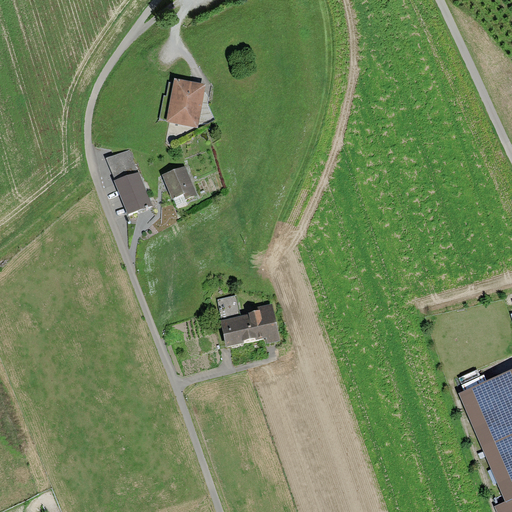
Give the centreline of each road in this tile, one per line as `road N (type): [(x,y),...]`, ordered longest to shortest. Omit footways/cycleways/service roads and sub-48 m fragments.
road 1 (track): [(166,366),(91,161),(87,103),(156,0)]
road 2 (track): [(436,0),(511,158)]
road 3 (unclassified): [(166,366),(222,511)]
